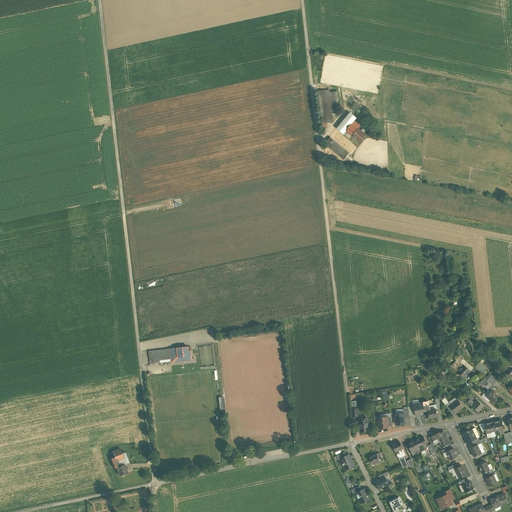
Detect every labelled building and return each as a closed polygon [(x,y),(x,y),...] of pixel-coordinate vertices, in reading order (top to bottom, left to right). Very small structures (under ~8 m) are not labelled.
[(329,90),(318,91),(322,123),(326,123),(332,122),(331,114),(329,92),(329,90)] [(350,112),(339,125),(346,130),(351,124),(353,121),(356,117),(350,112)] [(360,126),(353,121),(351,124),(357,129),(358,128),(360,126)] [(357,129),(351,124),(346,130),(352,135),(357,129)] [(346,130),(339,125),(337,128),(343,134),(346,130)] [(365,134),(358,128),(357,129),(352,135),(360,142),(365,134)] [(329,137),(324,144),(344,160),(350,154),(329,137)] [(188,346),(170,349),(171,358),(171,359),(171,363),(191,360),(191,355),(190,350),(188,351),(188,346)] [(170,349),(148,351),(149,353),(152,353),(152,357),(154,357),(155,360),(155,362),(159,362),(159,360),(171,359),(171,358),(170,349)] [(464,365),(460,362),(463,359),(460,356),(456,360),(451,366),(456,371),(460,367),(461,368),(464,365)] [(479,364),(475,369),(477,371),(482,375),(486,370),(479,364)] [(470,371),(464,365),(461,368),(457,372),(464,378),(468,373),(470,371)] [(470,371),(468,373),(473,376),(477,371),(475,369),(473,368),(470,371)] [(496,380),(491,375),(487,380),(492,385),(496,380)] [(492,385),(487,380),(482,385),(488,390),(492,385)] [(498,396),(492,390),(486,396),(493,402),(498,396)] [(463,406),(458,400),(450,406),(452,409),(455,413),(455,412),(463,406)] [(484,406),(478,400),(474,404),(472,406),(478,412),(484,406)] [(423,403),(418,404),(419,405),(413,406),(415,414),(416,416),(421,415),(421,412),(425,411),(423,403)] [(430,410),(427,410),(428,411),(429,418),(438,417),(436,409),(430,410)] [(403,413),(395,414),(395,416),(394,417),(394,419),(395,420),(396,424),(405,423),(404,419),(404,413),(403,413)] [(382,428),(384,427),(388,426),(387,417),(380,418),(377,421),(378,427),(380,429),(382,428)] [(367,418),(358,419),(360,432),(369,431),(367,418)] [(502,419),(493,421),(495,430),(498,429),(499,430),(504,429),(502,419)] [(493,421),(484,423),(486,433),(491,432),(491,431),(495,430),(493,421)] [(472,429),(463,433),(464,433),(466,438),(465,438),(467,442),(472,440),(476,438),(472,429)] [(431,436),(433,440),(434,440),(435,443),(439,442),(441,447),(449,443),(445,434),(443,431),(440,433),(440,432),(431,436)] [(423,436),(416,439),(420,447),(423,446),(427,444),(423,436)] [(479,440),(473,443),(474,446),(477,444),(478,445),(481,443),(486,440),(485,437),(479,440)] [(420,447),(416,439),(407,443),(407,444),(410,449),(411,448),(412,450),(411,451),(411,452),(412,451),(414,454),(421,450),(420,447)] [(403,449),(399,441),(392,445),(395,452),(403,449)] [(432,445),(431,444),(428,445),(433,456),(436,455),(432,445)] [(474,446),(470,448),(474,456),(477,455),(481,453),(478,445),(477,444),(474,446)] [(458,456),(454,448),(448,451),(446,452),(447,452),(450,460),(458,456)] [(377,454),(377,453),(369,457),(373,464),(380,461),(379,459),(377,454)] [(351,461),(348,455),(346,456),(340,459),(343,465),(344,465),(346,468),(349,467),(350,468),(354,466),(352,460),(351,461)] [(489,469),(486,461),(478,465),(482,473),(486,472),(490,470),(489,469)] [(119,466),(116,468),(119,476),(127,472),(124,465),(119,466)] [(467,475),(462,465),(454,469),(459,478),(467,475)] [(493,475),(490,476),(486,478),(489,486),(497,482),(493,475)] [(380,479),(375,481),(379,489),(388,484),(385,477),(380,479)] [(465,481),(462,483),(462,484),(465,491),(466,492),(473,488),(469,480),(465,481)] [(359,486),(351,490),(353,494),(355,493),(361,490),(359,486)] [(365,492),(363,489),(361,490),(355,493),(359,500),(362,501),(364,500),(365,501),(370,499),(366,492),(365,492)] [(447,494),(443,495),(444,497),(437,500),(439,506),(442,504),(444,508),(452,504),(449,497),(447,493),(447,494)] [(497,496),(490,499),(492,504),(495,510),(495,509),(494,508),(509,502),(505,494),(497,497),(497,496)] [(400,501),(398,497),(388,502),(393,511),(397,511),(404,509),(401,503),(400,501)] [(482,503),(469,509),(470,511),(485,511),(486,511),(484,508),(482,503)]
